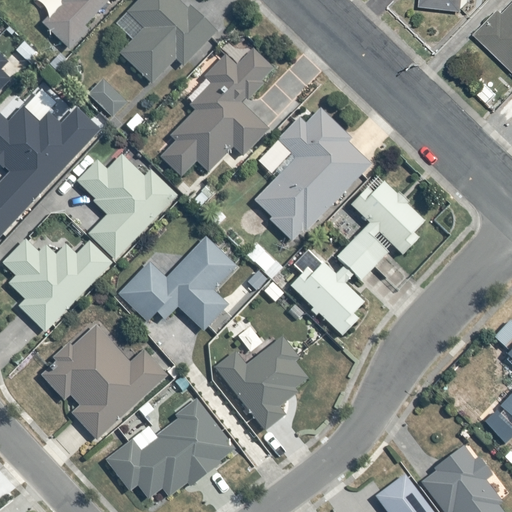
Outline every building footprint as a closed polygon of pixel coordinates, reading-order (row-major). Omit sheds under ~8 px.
[(57,0),(62,3),(43,24),(68,47),(72,49),(89,30),(86,27),(110,0),(57,0)] [(217,31),(183,0),(138,0),(116,25),(133,40),(120,54),(153,84),(176,59),(184,67),(217,31)] [(422,0),(422,5),(464,12),(466,0),(422,0)] [(511,0),(500,12),(478,35),(511,67),(511,0)] [(156,155),(172,169),(180,176),(195,159),(210,172),(216,165),(229,149),(242,160),(270,128),(244,106),(276,69),(252,48),(238,64),(224,52),(203,76),(210,81),(190,104),(196,109),(156,155)] [(0,92),(14,79),(0,65),(0,92)] [(102,80),(88,95),(113,118),(127,104),(102,80)] [(0,183),(0,239),(100,133),(76,112),(60,129),(29,100),(6,124),(0,117),(0,163),(10,173),(0,183)] [(349,137),(322,108),(305,125),(299,119),(278,139),(295,157),(251,199),(292,242),(372,165),(347,139),(349,137)] [(145,176),(122,153),(106,169),(95,159),(74,180),(108,213),(87,234),(114,261),(177,196),(150,170),(145,176)] [(307,269),(291,287),(344,337),(356,324),(351,319),(366,303),(347,286),(357,277),(361,281),(396,247),(404,255),(421,239),(416,234),(427,223),(381,178),(370,189),(367,186),(351,202),(371,222),(336,256),(344,264),(335,274),(323,262),(312,274),(307,269)] [(76,253),(55,234),(38,252),(25,239),(3,263),(16,276),(9,283),(27,301),(21,307),(46,332),(111,264),(88,241),(76,253)] [(236,266),(204,237),(165,278),(148,261),(117,294),(148,324),(171,300),(204,331),(228,306),(213,291),(236,266)] [(245,256),(259,268),(246,282),(256,291),(268,277),(271,279),(282,267),(256,243),(245,256)] [(271,281),(262,291),(295,321),(304,312),(271,281)] [(280,334),(267,345),(245,318),(227,333),(241,350),(238,352),(216,370),(248,409),(267,433),(289,415),(282,406),(299,392),(295,388),(308,377),(300,367),(292,357),(296,353),(280,334)] [(131,361),(95,320),(38,371),(65,401),(71,395),(80,405),(73,412),(97,440),(169,375),(145,349),(131,361)] [(511,352),(510,355),(511,356),(511,396),(502,407),(511,416),(511,352)] [(237,451),(196,401),(155,435),(148,427),(106,461),(132,492),(139,486),(151,500),(164,489),(172,498),(190,483),(193,487),(237,451)] [(484,468),(467,445),(421,481),(445,511),(450,508),(453,511),(504,511),(497,502),(501,499),(479,472),(484,468)] [(432,511),(405,475),(377,496),(389,511),(432,511)]
